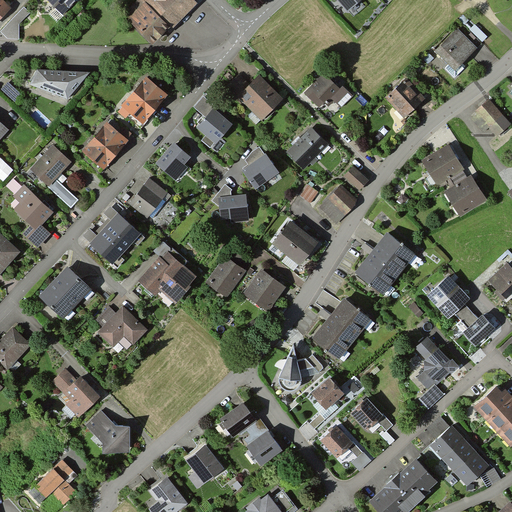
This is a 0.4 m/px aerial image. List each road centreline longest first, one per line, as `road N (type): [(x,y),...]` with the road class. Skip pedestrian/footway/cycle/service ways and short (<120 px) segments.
road 1 (residential): [(511,63),(396,160),(310,296),(240,374)]
road 2 (residential): [(215,59),(0,311)]
road 3 (residential): [(341,496),(487,364),(511,371)]
road 4 (residential): [(16,47),(215,59)]
road 5 (residential): [(240,374),(101,511)]
road 6 (residential): [(240,374),(341,496)]
